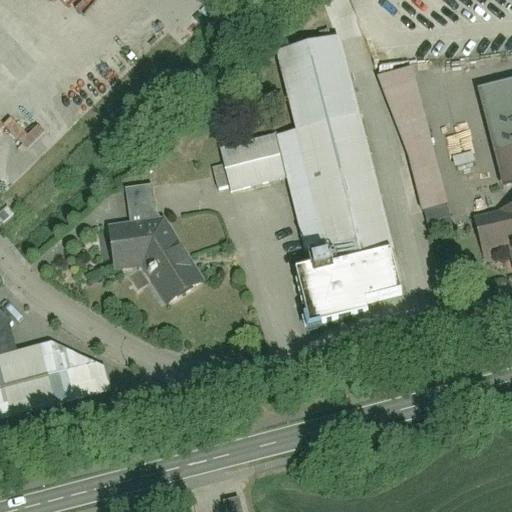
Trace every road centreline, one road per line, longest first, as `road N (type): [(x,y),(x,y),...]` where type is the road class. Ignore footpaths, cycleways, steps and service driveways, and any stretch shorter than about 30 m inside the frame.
road 1 (residential): [(511,308),(243,384),(195,384),(156,371),(18,278),(0,256)]
road 2 (secondary): [(20,511),(511,381)]
